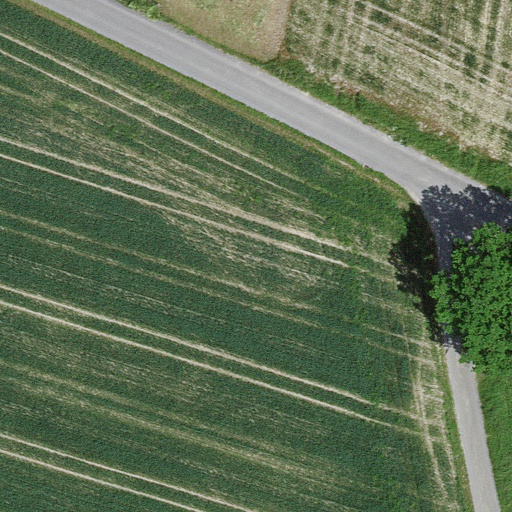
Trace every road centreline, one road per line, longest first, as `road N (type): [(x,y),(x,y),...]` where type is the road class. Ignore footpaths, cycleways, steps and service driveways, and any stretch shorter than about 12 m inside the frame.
road 1 (unclassified): [(55,0),(443,191)]
road 2 (unclassified): [(443,191),(503,511)]
